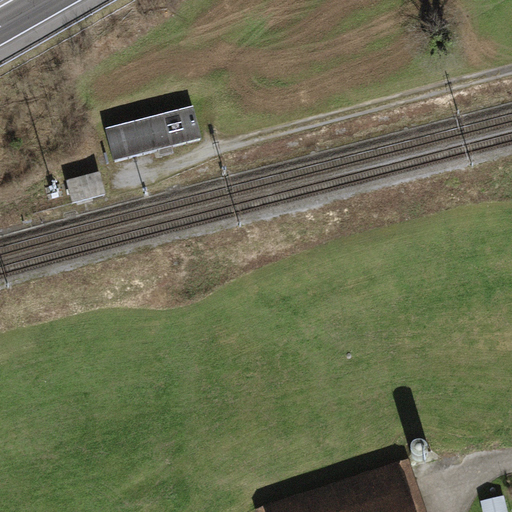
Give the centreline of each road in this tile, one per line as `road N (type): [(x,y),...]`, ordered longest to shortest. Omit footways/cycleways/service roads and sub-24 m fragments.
road 1 (track): [(511,68),(125,173)]
road 2 (track): [(511,460),(415,474),(311,511)]
